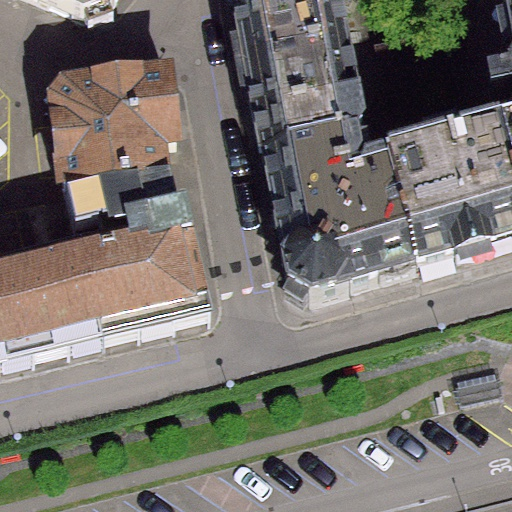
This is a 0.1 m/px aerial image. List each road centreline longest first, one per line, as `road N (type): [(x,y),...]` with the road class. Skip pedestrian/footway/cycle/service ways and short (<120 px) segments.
road 1 (residential): [(168,8),(196,37),(250,357)]
road 2 (residential): [(250,357),(298,353),(511,295)]
road 3 (residential): [(0,417),(250,357)]
road 4 (residential): [(511,458),(289,511)]
road 5 (residential): [(0,27),(54,60),(99,65),(168,8)]
